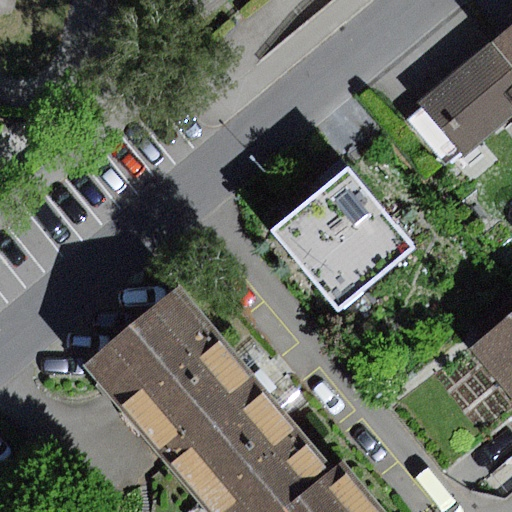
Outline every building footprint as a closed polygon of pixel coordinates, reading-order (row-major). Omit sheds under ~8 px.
[(511,26),(420,103),(463,155),(511,114),(511,26)] [(350,170),(274,234),(339,312),(416,248),(350,170)] [(176,294),(87,369),(208,511),(287,511),(331,475),(176,294)] [(511,316),(472,350),(511,397),(511,316)] [(287,511),(377,511),(340,468),(331,475),(287,511)]
